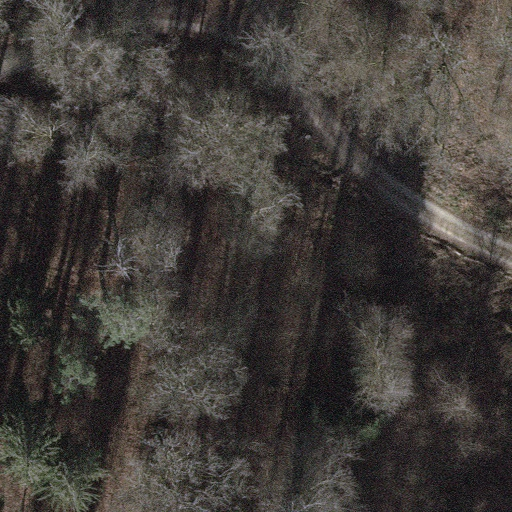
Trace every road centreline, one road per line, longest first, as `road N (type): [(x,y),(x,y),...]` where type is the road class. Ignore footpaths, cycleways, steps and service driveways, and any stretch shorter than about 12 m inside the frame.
road 1 (track): [(0,59),(72,46),(148,11),(215,17),(287,56),(271,0)]
road 2 (track): [(511,254),(366,174),(287,56)]
